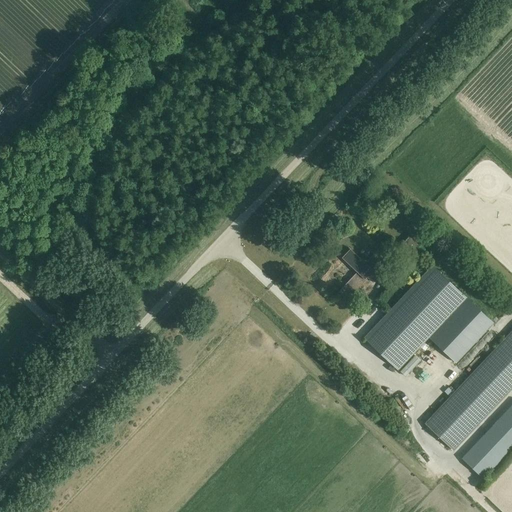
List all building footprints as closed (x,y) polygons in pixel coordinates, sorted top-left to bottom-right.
[(410,238),(400,249),(408,257),(419,246),(410,238)] [(347,300),(366,280),(363,277),(370,269),(385,282),(393,273),(385,266),(383,268),(371,256),(365,263),(351,250),(344,257),(354,267),(353,269),(356,272),(338,292),(347,300)] [(314,281),(328,264),(324,260),(310,277),(314,281)] [(387,313),(364,338),(397,370),(428,337),(455,363),(493,323),(432,265),(387,313)] [(511,332),(425,424),(453,450),(511,387),(511,332)] [(475,462),(480,466),(475,471),(481,476),(511,441),(511,436),(504,430),(482,454),(475,462)]
